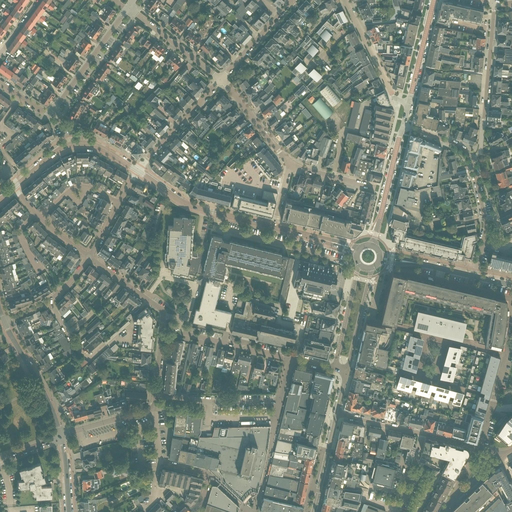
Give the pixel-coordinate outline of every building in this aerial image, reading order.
[(19,2),(18,1),(16,0),(11,0),(12,1),(14,3),(12,6),(13,8),(15,9),(20,12),(24,6),(19,2)] [(220,11),(226,4),(224,2),(225,1),(223,0),(221,0),(215,6),(220,11)] [(238,14),(251,0),(238,0),(238,1),(241,4),(235,11),(238,14)] [(252,14),(258,7),(259,6),(258,6),(251,0),(238,14),(241,17),(248,10),(252,14)] [(308,8),(311,6),(310,5),(306,0),(300,6),(300,5),(298,7),(298,8),(303,13),(301,14),(306,19),(310,14),(305,10),(308,7),(308,8)] [(320,11),(335,3),(333,0),(329,0),(324,3),(325,4),(317,8),(315,10),(317,13),(320,12),(320,11)] [(369,3),(372,3),(371,0),(364,0),(362,1),(363,4),(358,7),(359,9),(359,10),(360,12),(361,13),(370,9),(369,9),(370,8),(369,3)] [(422,9),(423,3),(409,0),(407,0),(407,2),(413,4),(413,6),(422,9)] [(46,8),(48,5),(43,1),(38,7),(43,10),(45,7),(46,8)] [(154,9),(156,6),(150,2),(146,7),(154,13),(155,11),(154,9)] [(176,12),(181,6),(176,2),(172,8),(176,12)] [(482,17),(483,14),(484,11),(471,8),(457,4),(457,5),(453,4),(453,3),(448,2),(448,3),(446,3),(446,2),(442,2),(442,3),(441,3),(441,5),(441,8),(440,8),(438,15),(436,22),(437,22),(436,26),(444,28),(444,27),(444,26),(447,27),(448,24),(450,25),(452,18),(480,25),(481,21),(482,21),(483,17),(482,17)] [(329,11),(332,10),(337,7),(335,3),(320,11),(320,12),(317,13),(318,16),(322,14),(321,13),(328,10),(329,11)] [(225,15),(231,7),(229,5),(228,6),(226,4),(220,11),(225,15)] [(116,11),(108,5),(106,8),(105,7),(104,8),(102,9),(102,10),(103,11),(111,17),(116,11)] [(418,24),(421,9),(412,7),(412,8),(401,5),(400,10),(407,12),(407,15),(405,14),(405,17),(400,16),(399,19),(404,21),(418,24)] [(41,14),(44,11),(43,10),(38,7),(34,13),(39,17),(41,14)] [(15,18),(20,12),(15,9),(13,8),(11,11),(12,11),(10,14),(15,18)] [(370,9),(361,13),(364,20),(367,18),(367,19),(373,17),(372,16),(373,15),(372,14),(374,13),(374,9),(370,9)] [(270,17),(268,15),(263,10),(261,13),(262,14),(259,16),(257,18),(260,20),(261,18),(265,22),(270,17)] [(111,17),(103,11),(99,17),(107,23),(111,17)] [(304,19),(301,15),(301,14),(298,11),(295,14),(294,13),(289,18),(293,21),(295,23),(298,26),(304,19)] [(338,20),(333,27),(336,30),(337,30),(342,24),(342,23),(347,20),(342,11),(335,14),(338,20)] [(37,20),(39,17),(34,13),(29,19),(34,23),(36,20),(37,20)] [(161,16),(160,18),(167,24),(171,18),(164,13),(161,16)] [(244,20),(236,13),(234,15),(242,23),(244,20)] [(15,18),(10,14),(5,21),(6,21),(11,25),(15,18)] [(69,24),(74,17),(71,14),(68,18),(65,22),(69,24)] [(65,22),(68,18),(64,16),(60,22),(63,25),(65,22)] [(175,21),(177,19),(174,17),(168,25),(174,29),(179,23),(175,21)] [(11,25),(6,21),(2,18),(0,21),(0,26),(1,27),(6,31),(11,25)] [(259,29),(264,23),(260,20),(257,18),(254,20),(255,21),(251,26),(253,28),(255,25),(259,29)] [(32,26),(34,23),(29,19),(25,25),(30,29),(32,26)] [(219,31),(227,21),(224,19),(216,28),(219,31)] [(294,24),(292,22),(288,19),(285,23),(295,33),(297,34),(299,32),(293,26),(294,24)] [(416,32),(417,25),(404,22),(402,21),(402,24),(401,28),(404,29),(407,30),(416,32)] [(63,32),(69,24),(65,22),(63,25),(60,30),(63,32)] [(103,28),(99,25),(95,22),(94,25),(95,26),(93,29),(99,34),(103,28)] [(181,25),(179,23),(174,29),(179,33),(185,26),(182,24),(181,25)] [(248,29),(241,23),(238,27),(242,30),(240,32),(239,33),(240,33),(248,41),(252,36),(246,31),(248,29)] [(295,33),(285,23),(281,27),(287,33),(288,31),(295,37),(297,34),(295,33)] [(327,31),(329,29),(324,24),(315,33),(316,33),(317,32),(320,36),(323,38),(318,42),(322,46),(329,39),(328,38),(331,35),(327,31)] [(30,30),(30,29),(25,25),(20,31),(25,35),(26,35),(26,36),(28,33),(30,30)] [(131,28),(127,33),(133,38),(137,32),(134,30),(136,27),(133,25),(131,28)] [(444,30),(444,28),(436,26),(436,25),(434,32),(443,34),(443,33),(451,35),(452,32),(444,30)] [(377,28),(374,27),(367,31),(370,36),(377,33),(379,32),(377,28)] [(95,39),(99,34),(93,29),(91,28),(87,33),(95,39)] [(286,34),(280,29),(276,33),(287,42),(289,45),(293,41),(289,38),(288,39),(284,36),(286,34)] [(414,38),(416,32),(407,30),(404,29),(402,35),(403,36),(414,38)] [(80,32),(77,30),(75,32),(82,38),(84,35),(80,32)] [(195,36),(192,33),(193,32),(191,30),(188,34),(185,38),(190,42),(195,36)] [(248,41),(240,33),(239,33),(240,32),(237,30),(235,32),(236,32),(233,35),(244,45),(248,41)] [(23,38),(25,35),(20,31),(16,38),(21,42),(23,38)] [(359,42),(357,38),(354,31),(346,35),(352,46),(359,42)] [(442,36),(443,34),(434,32),(433,37),(450,41),(450,38),(442,36)] [(129,44),(133,38),(127,33),(123,39),(121,42),(124,44),(125,41),(129,44)] [(221,40),(213,33),(210,37),(213,40),(218,44),(221,40)] [(287,42),(276,33),(272,37),(278,42),(280,40),(285,45),(287,42)] [(380,38),(377,33),(370,36),(372,40),(373,42),(376,40),(380,38)] [(485,44),(485,38),(478,38),(478,35),(473,34),(472,39),(473,39),(470,39),(469,42),(485,44)] [(236,42),(228,35),(226,38),(227,39),(234,45),(236,42)] [(510,49),(511,49),(511,35),(506,35),(506,39),(498,39),(498,40),(497,40),(497,41),(498,42),(497,45),(502,45),(501,47),(510,47),(510,49)] [(138,42),(147,49),(151,43),(149,41),(145,38),(142,36),(138,42)] [(198,38),(195,36),(190,42),(195,46),(201,38),(199,36),(198,38)] [(413,45),(414,38),(403,36),(401,42),(413,45)] [(208,46),(213,40),(210,37),(205,43),(208,46)] [(19,45),(21,42),(16,38),(11,44),(19,49),(21,46),(19,45)] [(91,45),(87,42),(82,38),(78,43),(81,46),(87,50),(91,45)] [(281,46),(277,43),(275,41),(271,38),(268,42),(278,52),(281,55),(284,52),(280,49),(279,48),(281,46)] [(311,39),(311,38),(302,48),(303,47),(307,50),(307,51),(309,53),(305,57),(304,57),(309,61),(316,54),(315,53),(318,50),(314,46),(316,44),(318,45),(311,39)] [(239,49),(235,46),(234,45),(227,39),(224,42),(231,48),(228,50),(235,56),(238,52),(237,51),(239,49)] [(155,53),(160,46),(155,42),(149,50),(151,52),(152,50),(155,53)] [(278,52),(268,42),(264,46),(270,51),(271,50),(276,54),(278,52)] [(32,50),(26,45),(22,43),(21,45),(31,52),(32,50)] [(211,48),(208,46),(205,43),(201,47),(207,53),(211,48)] [(430,49),(430,50),(439,52),(441,52),(445,53),(446,50),(442,49),(442,46),(440,45),(436,44),(431,43),(430,49)] [(16,53),(19,49),(11,44),(7,50),(11,53),(12,54),(15,55),(16,56),(17,54),(16,53)] [(124,51),(120,48),(122,46),(120,44),(118,47),(117,46),(113,52),(119,57),(124,51)] [(410,55),(412,48),(404,46),(396,46),(393,45),(393,53),(402,53),(410,55)] [(83,56),(87,50),(81,46),(79,49),(77,47),(75,50),(83,56)] [(160,46),(155,53),(154,54),(159,58),(165,50),(160,46)] [(269,53),(267,51),(263,47),(259,51),(270,61),(273,64),(276,61),(273,58),(268,54),(269,53)] [(366,56),(363,49),(356,52),(354,49),(351,52),(354,59),(357,57),(359,60),(366,56)] [(145,60),(150,53),(146,50),(140,56),(145,60)] [(429,54),(428,60),(437,62),(438,59),(438,58),(442,59),(442,57),(442,56),(440,55),(441,52),(439,52),(430,50),(429,54)] [(231,60),(227,57),(221,51),(217,55),(227,64),(231,60)] [(270,61),(259,51),(256,55),(262,61),(263,59),(268,63),(270,61)] [(115,62),(119,57),(113,52),(109,58),(107,61),(110,62),(112,60),(115,62)] [(442,56),(442,57),(442,59),(438,58),(438,59),(441,60),(441,62),(458,66),(463,67),(464,56),(461,55),(453,55),(445,53),(441,52),(440,55),(442,56)] [(480,57),(480,53),(469,52),(469,54),(476,56),(476,57),(472,57),(472,64),(483,64),(483,58),(484,58),(480,57)] [(408,65),(410,55),(402,53),(393,53),(388,53),(385,53),(382,53),(382,57),(381,56),(380,56),(383,61),(396,63),(397,62),(408,65)] [(511,58),(504,58),(505,54),(497,53),(497,54),(496,55),(496,56),(496,57),(496,60),(500,60),(500,62),(511,62),(511,58)] [(15,60),(21,64),(24,59),(19,55),(15,60)] [(79,61),(75,58),(71,55),(69,58),(71,59),(69,62),(75,67),(79,61)] [(171,65),(176,59),(171,55),(165,63),(167,65),(168,63),(171,65)] [(227,64),(217,55),(215,57),(213,59),(217,63),(218,63),(223,68),(227,64)] [(261,61),(262,61),(256,55),(252,60),(258,65),(259,63),(264,68),(266,65),(261,61)] [(333,58),(339,64),(341,61),(335,55),(333,58)] [(302,72),(306,67),(300,62),(302,61),(297,56),(293,60),(293,61),(294,60),(298,64),(295,68),(292,72),(291,71),(296,76),(300,80),(307,72),(306,72),(304,74),(302,72)] [(362,65),(369,62),(366,56),(359,60),(360,61),(355,65),(356,66),(358,69),(362,65)] [(181,63),(176,59),(171,65),(169,69),(172,71),(173,69),(175,71),(181,63)] [(428,60),(426,66),(431,67),(439,69),(441,62),(441,60),(438,59),(437,62),(428,60)] [(155,68),(160,62),(157,60),(152,66),(153,66),(148,72),(151,75),(156,69),(155,68)] [(7,69),(9,67),(5,64),(6,63),(4,61),(2,65),(1,64),(0,66),(0,71),(4,74),(7,69)] [(75,67),(69,62),(67,61),(65,64),(63,67),(71,72),(75,67)] [(405,76),(408,65),(397,62),(396,63),(383,61),(388,72),(405,76)] [(110,70),(108,68),(107,67),(108,64),(106,62),(104,65),(100,71),(106,75),(110,70)] [(361,75),(365,73),(373,69),(370,63),(363,67),(358,71),(349,79),(352,83),(361,76),(361,75)] [(334,76),(342,68),(339,64),(331,73),(334,76)] [(509,69),(509,67),(510,67),(510,64),(503,64),(503,66),(495,65),(494,71),(511,72),(511,69),(509,70),(509,69)] [(35,74),(40,67),(36,65),(31,71),(35,74)] [(185,67),(179,74),(187,81),(190,78),(185,74),(188,71),(185,67)] [(131,73),(139,77),(142,73),(134,68),(131,73)] [(10,79),(14,73),(7,69),(4,74),(10,79)] [(319,78),(321,76),(313,69),(312,70),(311,69),(307,73),(313,79),(307,87),(306,86),(311,92),(323,80),(322,81),(319,78)] [(367,81),(372,78),(377,76),(373,69),(365,73),(367,75),(361,78),(363,81),(356,85),(354,87),(358,91),(368,83),(367,81)] [(272,80),(277,75),(274,72),(275,72),(273,70),(268,75),(270,77),(270,78),(272,80)] [(442,74),(430,71),(426,70),(424,76),(440,80),(442,74)] [(102,81),(106,75),(100,71),(95,76),(96,77),(94,79),(96,81),(98,78),(102,81)] [(67,78),(63,75),(59,72),(57,75),(59,76),(57,79),(63,83),(67,78)] [(402,88),(405,76),(388,72),(395,86),(402,88)] [(16,83),(19,78),(17,76),(14,73),(10,79),(16,83)] [(27,78),(25,77),(22,75),(20,78),(19,78),(16,83),(22,87),(26,82),(25,82),(27,78)] [(160,79),(167,84),(170,80),(164,75),(160,79)] [(461,82),(456,81),(440,80),(424,76),(423,83),(434,86),(435,83),(439,84),(438,87),(459,90),(460,90),(461,82)] [(35,77),(29,84),(29,85),(33,87),(39,79),(35,77)] [(59,89),(63,83),(57,79),(54,82),(53,81),(51,83),(55,86),(59,89)] [(368,90),(381,84),(378,79),(371,82),(372,84),(367,87),(368,90)] [(39,81),(38,82),(43,85),(42,85),(46,88),(48,86),(40,80),(39,81)] [(198,84),(193,80),(190,84),(200,93),(204,89),(203,88),(206,85),(201,81),(198,84)] [(249,85),(248,83),(245,80),(239,84),(243,90),(249,85)] [(98,85),(95,83),(92,81),(90,84),(90,83),(86,89),(92,94),(95,96),(99,90),(96,88),(98,85)] [(137,81),(134,87),(139,90),(142,84),(137,81)] [(258,90),(256,87),(259,84),(257,81),(248,89),(249,90),(246,92),(250,98),(256,93),(256,92),(258,90)] [(270,81),(269,83),(270,83),(264,90),(268,93),(275,85),(270,81)] [(340,85),(336,81),(331,84),(335,89),(337,88),(340,85)] [(190,84),(188,86),(192,90),(191,92),(196,97),(200,93),(190,84)] [(327,84),(319,92),(332,107),(340,100),(327,84)] [(384,90),(383,88),(381,84),(368,90),(365,93),(365,94),(370,92),(370,93),(372,91),(374,95),(375,95),(384,90)] [(303,85),(294,94),(297,97),(303,91),(305,92),(305,91),(307,89),(303,85)] [(346,94),(353,87),(352,86),(344,92),(346,94)] [(459,90),(438,87),(434,87),(433,89),(422,86),(420,93),(432,96),(432,102),(434,102),(435,102),(440,103),(457,105),(459,90)] [(158,87),(153,93),(156,95),(162,90),(158,87)] [(55,94),(51,91),(47,89),(45,91),(43,94),(45,95),(51,100),(55,94)] [(88,99),(92,94),(86,89),(82,95),(80,98),(83,100),(85,97),(88,99)] [(179,95),(189,105),(194,100),(188,95),(186,97),(184,95),(185,94),(178,89),(176,92),(179,95)] [(384,90),(375,95),(376,97),(375,98),(378,102),(379,102),(380,104),(387,105),(390,104),(383,90),(384,90)] [(463,90),(463,94),(466,94),(466,95),(465,103),(476,104),(477,96),(473,96),(473,94),(473,92),(473,91),(472,91),(463,90)] [(264,91),(256,98),(252,101),(256,107),(263,102),(261,99),(267,95),(264,91)] [(152,93),(146,100),(151,105),(155,109),(159,105),(157,103),(155,102),(156,101),(158,98),(157,97),(152,93)] [(432,96),(420,93),(419,100),(428,101),(432,102),(432,96)] [(278,94),(272,101),(276,104),(282,98),(278,94)] [(47,106),(51,100),(45,95),(42,98),(41,97),(39,100),(47,106)] [(113,95),(106,103),(109,106),(116,97),(113,95)] [(189,105),(179,95),(178,97),(182,101),(180,104),(185,109),(189,105)] [(217,106),(219,103),(224,107),(222,109),(225,112),(228,109),(225,106),(229,101),(223,95),(217,101),(215,104),(212,102),(208,106),(212,111),(217,106)] [(268,99),(263,103),(265,106),(271,101),(274,97),(272,95),(268,99)] [(7,107),(11,102),(7,99),(5,97),(0,104),(4,106),(2,108),(5,111),(7,107)] [(311,105),(325,120),(333,112),(320,97),(311,105)] [(84,106),(82,105),(80,104),(82,101),(79,100),(77,103),(77,102),(74,108),(80,112),(82,113),(84,110),(82,109),(84,106)] [(417,117),(415,124),(425,126),(425,127),(428,128),(430,128),(430,129),(437,130),(438,126),(439,119),(434,118),(433,118),(434,117),(433,117),(430,117),(431,114),(428,114),(428,113),(430,113),(430,111),(428,110),(430,104),(419,102),(417,108),(416,112),(416,114),(417,114),(417,117)] [(183,112),(179,108),(177,106),(175,109),(171,104),(169,107),(179,116),(183,112)] [(278,111),(275,107),(273,104),(265,109),(262,112),(263,113),(262,114),(265,118),(266,117),(269,115),(271,113),(273,115),(275,113),(276,112),(278,111)] [(391,109),(386,108),(385,108),(385,107),(381,106),(381,107),(375,105),(375,106),(376,106),(375,111),(390,115),(390,114),(392,115),(393,114),(394,113),(394,112),(394,111),(393,110),(392,110),(391,109)] [(16,119),(22,111),(21,110),(21,109),(18,107),(12,114),(15,116),(14,117),(16,119)] [(179,116),(169,107),(167,109),(164,112),(171,118),(172,117),(175,120),(179,116)] [(445,112),(455,113),(456,113),(456,117),(459,117),(460,107),(457,108),(457,107),(450,107),(440,107),(439,119),(439,123),(440,123),(437,131),(446,135),(449,126),(447,125),(450,119),(445,117),(445,112)] [(465,115),(466,108),(465,108),(460,107),(459,117),(456,117),(455,120),(465,121),(465,115)] [(502,109),(500,108),(489,107),(488,119),(500,121),(501,111),(502,111),(502,109)] [(77,118),(80,112),(74,108),(70,115),(69,118),(72,119),(73,116),(77,118)] [(279,118),(281,117),(279,114),(280,114),(283,112),(279,108),(278,110),(278,111),(276,112),(275,113),(273,115),(272,116),(274,118),(269,122),(269,123),(272,127),(276,124),(278,123),(281,120),(279,118)] [(473,116),(474,109),(466,108),(465,115),(473,116)] [(234,119),(235,118),(239,114),(239,113),(238,112),(237,112),(235,109),(231,113),(230,112),(222,118),(221,117),(212,126),(215,129),(219,126),(228,119),(231,123),(234,120),(234,119)] [(27,114),(27,113),(24,111),(23,112),(22,111),(16,119),(16,120),(20,123),(20,122),(21,123),(22,121),(23,120),(27,114)] [(165,117),(159,112),(158,111),(155,113),(161,118),(163,119),(165,117)] [(207,121),(210,118),(213,120),(217,116),(211,111),(206,117),(206,115),(205,114),(204,114),(203,115),(200,112),(196,116),(207,126),(210,124),(207,121)] [(388,121),(389,118),(390,119),(391,116),(390,115),(375,111),(374,113),(376,113),(374,119),(375,120),(374,125),(388,129),(389,124),(388,123),(388,121)] [(32,117),(31,116),(31,115),(28,113),(27,113),(27,114),(23,120),(27,123),(32,117)] [(31,128),(37,120),(35,119),(36,119),(36,118),(32,116),(32,117),(27,123),(30,126),(29,127),(31,128)] [(207,126),(196,116),(192,120),(198,126),(201,128),(202,127),(204,129),(207,126)] [(243,118),(239,121),(232,127),(234,129),(239,126),(240,128),(247,122),(243,118)] [(161,124),(160,122),(157,119),(155,121),(165,131),(169,127),(163,122),(161,124)] [(165,131),(155,121),(153,120),(151,122),(158,128),(156,130),(161,135),(165,131)] [(112,133),(117,125),(118,122),(117,121),(114,124),(113,125),(110,131),(112,133)] [(279,134),(291,125),(293,123),(290,121),(283,127),(281,125),(275,130),(279,134)] [(51,130),(48,123),(45,124),(44,123),(42,124),(41,122),(37,128),(40,130),(44,128),(46,132),(46,133),(51,130)] [(98,134),(102,127),(99,125),(100,124),(97,122),(92,131),(98,134)] [(155,130),(151,126),(151,127),(148,124),(145,126),(153,133),(155,130)] [(473,128),(474,125),(472,124),(471,127),(470,127),(467,133),(466,133),(462,141),(468,143),(474,128),(473,128)] [(293,128),(291,125),(279,134),(282,139),(286,136),(289,134),(287,132),(293,128)] [(387,137),(388,131),(389,129),(388,129),(374,125),(374,126),(375,126),(373,133),(374,133),(373,139),(386,142),(388,137),(387,137)] [(458,125),(455,133),(453,137),(460,140),(463,132),(459,130),(461,127),(458,125)] [(475,137),(478,130),(475,129),(476,126),(474,125),(473,128),(474,128),(468,143),(474,145),(477,137),(475,137)] [(153,133),(145,126),(143,129),(150,136),(153,133)] [(104,137),(109,129),(106,127),(105,129),(102,127),(98,134),(104,137)] [(198,141),(190,134),(192,132),(186,127),(182,131),(195,143),(198,141)] [(250,127),(245,131),(244,131),(237,139),(240,141),(244,137),(247,139),(248,138),(254,133),(254,132),(254,131),(253,130),(252,130),(250,127)] [(319,143),(326,133),(323,128),(316,138),(318,140),(317,142),(319,143)] [(55,138),(51,130),(46,133),(46,132),(45,133),(44,134),(42,132),(38,136),(39,138),(45,144),(45,145),(48,142),(48,141),(49,140),(51,139),(51,140),(55,139),(55,138)] [(114,143),(119,133),(120,133),(116,131),(113,134),(112,133),(109,140),(114,143)] [(155,142),(151,138),(149,136),(148,138),(140,131),(138,133),(151,146),(155,142)] [(195,143),(182,131),(178,135),(187,144),(189,142),(194,147),(197,145),(195,143)] [(151,146),(138,133),(136,132),(135,134),(142,140),(140,143),(144,147),(148,150),(151,146)] [(238,134),(236,132),(228,140),(231,142),(238,134)] [(503,139),(502,137),(503,136),(503,135),(504,135),(503,134),(503,133),(502,133),(501,133),(500,134),(499,132),(497,132),(496,134),(495,133),(493,133),(492,133),(491,136),(489,136),(489,140),(490,143),(491,143),(492,142),(493,144),(492,145),(494,143),(495,144),(498,142),(503,139)] [(128,136),(126,135),(125,137),(119,133),(114,143),(120,146),(121,143),(124,145),(125,143),(126,140),(128,136)] [(325,158),(331,139),(326,133),(319,143),(316,146),(314,148),(317,149),(320,150),(319,155),(325,158)] [(358,143),(361,137),(361,136),(359,136),(352,134),(347,133),(345,140),(358,143)] [(257,137),(256,137),(255,138),(253,135),(250,139),(245,144),(247,145),(249,144),(255,151),(257,150),(261,147),(259,145),(261,143),(257,137)] [(293,142),(295,141),(293,138),(295,138),(293,135),(290,138),(284,142),(288,147),(294,142),(293,142)] [(20,141),(16,136),(11,140),(13,142),(15,144),(16,145),(20,141)] [(422,140),(422,139),(419,138),(410,136),(409,141),(421,144),(422,140)] [(182,143),(180,140),(176,137),(172,142),(183,152),(184,151),(185,150),(180,145),(182,143)] [(45,144),(39,138),(35,141),(40,147),(39,147),(41,149),(44,146),(44,145),(45,144)] [(40,147),(35,141),(34,140),(30,144),(35,150),(36,151),(39,149),(39,148),(39,147),(40,147)] [(145,150),(140,146),(134,141),(133,140),(129,145),(125,149),(128,153),(129,151),(133,148),(141,154),(145,150)] [(183,152),(172,142),(168,146),(174,152),(176,150),(181,154),(183,152)] [(301,151),(299,148),(304,145),(302,142),(297,146),(296,144),(289,149),(293,154),(294,153),(296,156),(300,153),(299,152),(301,151)] [(35,150),(30,144),(29,143),(24,146),(26,148),(25,148),(26,149),(27,149),(32,155),(34,153),(35,152),(34,151),(35,150)] [(371,144),(370,149),(372,149),(370,156),(373,156),(374,155),(375,156),(375,155),(379,156),(384,157),(385,153),(386,148),(377,145),(371,144)] [(311,162),(314,148),(316,146),(312,146),(312,145),(310,154),(307,153),(303,159),(306,160),(306,161),(306,162),(309,162),(309,161),(311,162)] [(417,159),(420,148),(408,146),(405,156),(417,159)] [(263,147),(256,153),(260,157),(261,156),(260,156),(266,151),(266,150),(263,147)] [(304,147),(301,152),(298,156),(302,159),(308,150),(304,147)] [(361,153),(363,149),(357,147),(353,158),(355,159),(359,160),(361,153)] [(133,148),(129,151),(136,158),(138,158),(141,154),(133,148)] [(172,154),(170,152),(166,148),(162,153),(168,158),(175,164),(178,160),(174,158),(175,156),(172,154)] [(32,155),(27,149),(26,149),(22,153),(27,159),(28,160),(31,157),(31,156),(32,155)] [(266,151),(260,156),(261,156),(264,160),(270,154),(267,150),(266,151)] [(504,151),(497,153),(498,156),(492,158),(493,163),(493,164),(495,170),(498,169),(498,168),(500,167),(504,166),(509,165),(504,151)] [(328,152),(325,165),(331,167),(333,160),(331,159),(332,153),(328,152)] [(27,159),(22,153),(18,156),(23,162),(24,163),(27,161),(27,160),(26,160),(27,159)] [(88,162),(90,154),(88,154),(88,153),(82,153),(82,161),(82,164),(88,164),(88,162)] [(166,161),(168,158),(162,153),(158,157),(164,163),(170,167),(172,164),(166,161)] [(342,161),(340,170),(345,171),(347,170),(347,167),(348,167),(349,164),(349,163),(350,159),(348,158),(349,154),(348,154),(344,153),(342,161)] [(374,160),(369,158),(366,158),(367,155),(361,153),(359,160),(368,162),(382,165),(384,159),(383,159),(375,157),(374,160)] [(94,167),(98,159),(99,157),(93,154),(93,155),(90,154),(88,162),(88,164),(88,165),(93,168),(94,167)] [(270,154),(264,160),(267,163),(273,158),(270,154)] [(75,161),(73,156),(72,155),(67,157),(70,165),(71,168),(76,166),(76,164),(75,162),(76,162),(75,161)] [(456,169),(455,161),(455,160),(454,155),(446,157),(447,162),(448,166),(447,166),(449,171),(441,172),(441,175),(445,175),(453,174),(453,173),(456,173),(455,169),(456,169)] [(23,162),(18,156),(13,160),(19,167),(22,165),(22,164),(22,163),(23,162)] [(416,164),(417,159),(405,156),(404,161),(416,164)] [(70,165),(67,157),(61,159),(62,160),(61,160),(65,169),(68,168),(67,166),(70,165)] [(205,162),(207,164),(210,166),(213,162),(209,158),(205,162)] [(273,158),(267,163),(270,167),(276,161),(273,158)] [(99,169),(103,162),(98,159),(94,167),(99,169)] [(180,175),(174,171),(171,169),(169,169),(168,168),(167,169),(160,162),(156,159),(152,163),(153,165),(151,168),(156,172),(156,173),(173,185),(180,175)] [(65,169),(61,160),(60,161),(59,161),(55,164),(59,171),(61,173),(66,170),(65,169)] [(366,168),(368,162),(359,160),(357,166),(356,170),(358,170),(371,173),(370,175),(371,175),(370,177),(381,179),(382,173),(380,173),(381,172),(366,168)] [(276,161),(270,167),(273,171),(279,166),(280,165),(276,161)] [(415,165),(416,164),(404,161),(403,166),(417,170),(418,165),(415,165)] [(108,166),(108,165),(108,164),(103,162),(99,169),(104,172),(108,166)] [(381,172),(382,165),(368,162),(366,168),(381,172)] [(201,172),(203,173),(203,174),(206,171),(206,170),(198,163),(195,167),(201,172)] [(59,171),(55,164),(50,167),(55,174),(59,171)] [(111,172),(113,168),(114,167),(110,165),(109,166),(108,165),(108,166),(104,172),(104,174),(109,176),(111,172)] [(273,171),(272,171),(272,172),(275,175),(282,170),(279,166),(273,171)] [(504,171),(501,172),(496,173),(497,176),(496,176),(498,180),(511,176),(510,170),(511,168),(511,166),(504,168),(504,171)] [(56,177),(55,174),(50,167),(45,171),(50,177),(52,180),(56,177)] [(116,183),(118,180),(122,172),(117,169),(114,174),(111,172),(109,176),(108,178),(116,183)] [(417,173),(402,169),(401,175),(412,177),(413,176),(415,177),(417,173)] [(191,180),(187,177),(184,175),(187,171),(184,170),(180,175),(173,185),(182,190),(184,186),(188,189),(191,184),(189,183),(191,180)] [(370,175),(371,173),(358,170),(358,171),(357,176),(360,177),(360,178),(369,180),(370,177),(371,175),(370,175)] [(52,180),(50,177),(45,171),(42,173),(43,174),(41,175),(46,182),(48,184),(49,183),(52,181),(52,180)] [(215,177),(206,171),(203,174),(212,180),(215,177)] [(123,183),(127,177),(128,175),(122,172),(118,180),(123,183)] [(454,176),(453,174),(445,175),(446,178),(451,177),(452,181),(456,180),(457,183),(460,182),(468,180),(467,173),(454,176)] [(307,187),(310,180),(307,179),(306,179),(306,178),(300,175),(298,180),(297,179),(296,183),(295,182),(292,189),(297,191),(298,187),(302,188),(302,190),(304,192),(306,187),(307,187)] [(411,183),(412,177),(401,175),(399,180),(411,183)] [(511,175),(511,176),(498,180),(499,184),(500,184),(501,187),(509,184),(510,188),(511,187),(511,175)] [(48,186),(45,183),(40,177),(36,180),(41,187),(43,189),(48,186)] [(320,188),(320,186),(322,181),(313,179),(313,181),(310,180),(307,187),(306,187),(304,192),(308,195),(309,192),(313,193),(314,187),(320,188)] [(41,187),(36,180),(31,184),(38,192),(43,189),(41,187)] [(410,188),(411,183),(399,180),(398,186),(410,188)] [(145,188),(137,183),(134,189),(137,191),(137,192),(146,197),(147,194),(143,191),(145,188)] [(465,183),(460,184),(460,183),(450,184),(450,188),(457,187),(458,191),(467,189),(465,183)] [(38,192),(31,184),(27,188),(32,194),(34,196),(38,192)] [(329,200),(330,195),(332,187),(326,185),(325,190),(323,190),(320,202),(316,201),(314,208),(321,209),(324,205),(325,204),(324,203),(325,199),(329,200)] [(442,201),(440,185),(437,186),(433,187),(434,192),(437,191),(439,197),(435,198),(435,197),(431,198),(432,203),(442,201)] [(194,186),(189,193),(194,197),(198,188),(194,186)] [(413,202),(414,197),(412,197),(414,189),(410,188),(398,186),(394,202),(410,206),(411,201),(413,202)] [(32,194),(27,188),(27,187),(22,191),(27,197),(26,198),(28,201),(34,196),(32,194)] [(198,188),(194,197),(201,198),(203,190),(198,188)] [(336,201),(342,192),(343,191),(338,188),(335,192),(334,191),(331,195),(333,196),(332,198),(336,201)] [(468,196),(467,189),(458,191),(459,195),(452,196),(453,199),(468,196)] [(234,196),(231,206),(272,216),(274,207),(274,206),(275,201),(276,197),(277,197),(277,194),(263,190),(261,198),(268,200),(266,204),(234,196)] [(507,192),(503,194),(499,196),(501,201),(500,201),(501,204),(511,198),(511,190),(507,193),(507,192)] [(341,214),(352,198),(355,194),(345,191),(343,193),(348,197),(341,206),(335,201),(331,207),(328,211),(335,213),(341,214)] [(373,200),(375,194),(361,191),(361,193),(366,195),(365,198),(373,200)] [(341,206),(348,197),(343,193),(342,192),(336,201),(335,201),(341,206)] [(131,195),(128,200),(133,203),(132,206),(134,207),(135,204),(137,201),(143,204),(144,203),(146,205),(152,209),(154,206),(140,196),(138,199),(136,197),(131,195)] [(373,200),(365,198),(359,196),(357,199),(362,200),(362,203),(372,206),(373,200)] [(15,198),(10,202),(16,208),(17,210),(22,206),(20,205),(15,198)] [(469,198),(464,199),(454,201),(455,204),(457,204),(459,213),(463,212),(468,211),(468,209),(471,208),(469,198)] [(511,198),(501,204),(502,206),(503,205),(505,210),(511,206),(511,198)] [(103,199),(101,204),(100,205),(107,209),(111,203),(103,199)] [(46,202),(44,200),(40,204),(41,205),(44,208),(46,207),(49,205),(48,204),(46,202)] [(359,224),(346,220),(332,217),(333,213),(312,208),(313,207),(296,203),(286,201),(281,220),(354,238),(363,229),(365,223),(360,222),(359,224)] [(16,208),(10,202),(6,206),(11,212),(14,210),(16,212),(17,213),(19,212),(17,210),(16,208)] [(370,212),(372,206),(362,203),(356,202),(356,205),(362,206),(361,209),(370,212)] [(107,210),(107,209),(100,205),(98,203),(95,209),(96,210),(97,210),(98,211),(99,211),(105,214),(106,215),(108,211),(107,210)] [(133,208),(131,207),(126,204),(123,209),(136,217),(138,214),(132,210),(133,208)] [(11,212),(6,206),(2,210),(3,211),(9,218),(13,214),(11,212)] [(408,214),(408,215),(398,207),(393,206),(391,214),(392,214),(391,217),(392,218),(391,221),(391,220),(391,221),(390,222),(389,224),(388,224),(389,225),(389,224),(392,225),(392,227),(404,230),(404,229),(405,230),(405,229),(406,229),(406,228),(405,228),(406,225),(405,225),(407,220),(408,219),(409,219),(412,217),(408,214)] [(54,220),(62,211),(58,207),(50,216),(54,220)] [(86,210),(84,209),(82,207),(81,207),(81,208),(78,210),(76,212),(74,214),(77,216),(79,213),(83,215),(86,210)] [(136,217),(123,209),(120,215),(127,218),(129,216),(135,220),(136,217)] [(369,218),(370,212),(361,209),(360,212),(361,212),(361,216),(369,218)] [(106,215),(105,214),(99,211),(98,211),(97,210),(96,210),(93,215),(99,218),(103,220),(106,215)] [(471,210),(468,211),(463,212),(459,213),(454,214),(455,216),(458,215),(459,215),(460,221),(473,218),(471,210)] [(9,219),(9,218),(3,211),(0,213),(0,216),(3,219),(4,221),(5,223),(9,219)] [(58,224),(66,216),(66,215),(62,211),(54,220),(58,224)] [(511,213),(500,219),(504,228),(505,227),(507,231),(511,228),(511,213)] [(98,221),(99,218),(93,215),(92,214),(89,220),(90,221),(90,222),(89,223),(91,224),(99,229),(102,223),(98,221)] [(369,218),(361,216),(359,215),(359,218),(360,218),(359,222),(360,222),(365,223),(368,224),(369,218)] [(68,222),(70,220),(68,218),(66,216),(58,224),(62,228),(68,222)] [(127,220),(124,218),(120,216),(117,221),(131,229),(131,228),(130,227),(131,225),(125,222),(127,220)] [(153,220),(148,216),(147,219),(145,222),(148,224),(151,226),(153,220)] [(165,261),(165,267),(167,267),(167,268),(172,269),(171,273),(180,275),(180,273),(188,275),(188,274),(196,276),(196,273),(199,262),(206,263),(208,254),(205,254),(205,251),(201,251),(201,253),(190,250),(192,219),(174,218),(173,226),(168,226),(168,230),(169,230),(168,252),(167,252),(166,261),(165,261)] [(74,228),(72,226),(74,224),(75,223),(70,219),(70,220),(68,222),(62,228),(66,231),(65,231),(70,235),(72,233),(73,234),(76,229),(78,227),(79,225),(77,224),(74,228)] [(33,232),(39,226),(35,222),(34,223),(32,221),(27,227),(28,229),(29,227),(33,231),(33,232)] [(86,228),(88,225),(87,224),(82,221),(79,225),(78,227),(81,229),(82,229),(83,227),(86,228)] [(131,229),(117,221),(113,227),(120,231),(122,228),(128,231),(127,232),(131,234),(133,230),(132,229),(131,229)] [(474,224),(469,225),(466,226),(467,232),(468,234),(472,233),(471,231),(476,231),(474,224)] [(37,235),(43,230),(39,226),(33,232),(33,231),(31,233),(33,235),(35,233),(37,235)] [(130,236),(120,231),(113,227),(111,232),(118,236),(119,234),(124,237),(125,236),(129,239),(130,236)] [(432,255),(435,243),(405,236),(404,241),(401,240),(404,230),(392,227),(390,233),(393,234),(391,240),(397,242),(396,245),(403,246),(402,248),(432,255)] [(451,239),(426,233),(420,231),(408,228),(408,231),(406,230),(406,233),(407,233),(408,232),(451,242),(451,243),(459,245),(460,243),(454,241),(454,240),(457,241),(463,239),(464,236),(451,239)] [(89,238),(90,237),(89,236),(90,235),(86,232),(84,231),(81,236),(80,235),(80,234),(78,233),(79,231),(76,229),(73,234),(76,236),(79,238),(78,240),(82,242),(82,241),(85,242),(86,240),(88,238),(89,238)] [(47,234),(43,230),(37,235),(42,240),(47,234)] [(458,248),(435,243),(432,255),(455,260),(456,258),(463,260),(464,257),(471,258),(475,244),(474,244),(474,240),(477,240),(476,233),(464,236),(463,239),(462,241),(460,253),(457,252),(458,248)] [(113,244),(115,240),(116,239),(109,235),(105,242),(110,244),(115,248),(117,246),(115,244),(114,245),(113,244)] [(46,248),(51,240),(52,239),(47,236),(43,242),(42,243),(45,246),(44,248),(45,249),(46,248)] [(199,262),(196,273),(203,275),(204,275),(219,279),(222,280),(226,267),(225,266),(224,266),(225,261),(283,276),(285,268),(286,268),(288,258),(285,257),(281,256),(281,255),(221,240),(222,238),(213,236),(208,254),(206,263),(199,262)] [(52,249),(57,242),(52,239),(51,240),(46,248),(48,250),(50,247),(52,249)] [(57,252),(61,246),(57,242),(52,249),(50,251),(52,252),(51,253),(55,255),(57,252)] [(106,250),(110,244),(105,242),(97,254),(105,260),(110,253),(106,250)] [(66,249),(61,246),(57,252),(55,255),(54,256),(60,260),(62,256),(61,255),(63,253),(66,249)] [(112,264),(121,252),(124,248),(121,246),(118,250),(114,256),(112,254),(107,261),(112,264)] [(41,255),(36,249),(32,252),(34,255),(35,254),(38,257),(41,255)] [(67,265),(75,253),(71,250),(66,256),(68,258),(65,263),(67,265)] [(10,256),(8,251),(5,252),(0,253),(0,259),(6,258),(10,256)] [(124,254),(121,252),(112,264),(117,268),(122,261),(120,260),(124,254)] [(78,260),(80,256),(75,253),(67,265),(66,266),(71,269),(72,267),(75,269),(80,262),(78,260)] [(136,261),(134,263),(138,265),(140,262),(143,258),(144,257),(140,254),(136,261)] [(511,260),(492,255),(490,264),(493,264),(493,266),(500,268),(500,266),(502,267),(502,268),(506,269),(506,267),(509,268),(508,270),(511,270),(511,260)] [(12,262),(10,257),(10,256),(6,258),(0,259),(0,264),(0,265),(12,262)] [(290,258),(278,303),(285,304),(289,286),(288,286),(295,259),(290,258)] [(122,265),(119,269),(124,273),(127,269),(129,267),(130,268),(133,264),(126,259),(124,262),(122,265)] [(299,260),(293,288),(302,290),(303,290),(302,294),(321,298),(322,294),(323,294),(323,291),(328,292),(329,287),(335,289),(337,278),(331,277),(332,272),(328,270),(328,268),(323,267),(324,266),(308,262),(299,260)] [(139,265),(135,271),(138,273),(137,275),(143,279),(145,277),(146,277),(145,278),(147,280),(150,282),(153,277),(150,275),(148,274),(147,274),(149,272),(146,270),(150,264),(148,262),(147,261),(143,267),(139,265)] [(52,268),(51,266),(49,263),(45,266),(45,267),(47,269),(48,269),(49,271),(50,270),(51,271),(53,269),(52,268)] [(12,264),(8,265),(1,267),(2,273),(12,270),(14,269),(12,264)] [(55,266),(53,269),(51,271),(55,275),(58,277),(60,275),(57,273),(57,272),(56,271),(58,269),(55,266)] [(88,277),(94,269),(89,266),(84,273),(89,276),(88,277)] [(96,271),(94,269),(88,277),(86,280),(91,284),(94,278),(98,274),(95,272),(96,271)] [(12,270),(2,273),(1,273),(2,279),(14,276),(12,270)] [(98,288),(107,276),(102,273),(97,280),(94,278),(91,284),(87,289),(90,290),(94,285),(98,288)] [(506,301),(463,291),(441,285),(441,286),(434,285),(435,284),(392,274),(381,321),(402,326),(408,300),(484,318),(478,344),(502,350),(504,340),(505,337),(505,333),(506,330),(506,328),(507,325),(507,320),(507,318),(508,315),(508,312),(508,309),(506,308),(506,301)] [(196,309),(194,316),(198,317),(199,318),(200,319),(199,323),(205,324),(206,321),(206,322),(210,323),(225,326),(226,320),(229,321),(231,313),(214,309),(217,297),(220,285),(220,284),(218,284),(219,279),(204,275),(203,278),(203,279),(200,281),(199,281),(202,284),(205,282),(206,282),(205,285),(204,288),(204,290),(203,293),(200,305),(199,310),(196,309)] [(15,281),(14,276),(2,279),(4,284),(15,282),(15,281)] [(107,286),(112,279),(107,276),(98,288),(101,290),(105,284),(107,286)] [(48,287),(49,286),(46,281),(43,283),(40,285),(42,288),(46,295),(51,292),(48,287)] [(16,287),(15,282),(4,284),(5,290),(16,287)] [(119,286),(119,285),(115,282),(104,297),(106,299),(112,291),(114,292),(117,294),(123,289),(119,286)] [(42,288),(40,285),(35,288),(41,298),(46,295),(42,288)] [(35,288),(30,291),(32,294),(36,301),(41,298),(35,288)] [(119,304),(128,292),(126,291),(127,290),(123,288),(123,289),(117,294),(113,298),(112,299),(115,301),(117,303),(115,305),(118,307),(120,304),(119,304)] [(76,300),(72,295),(68,292),(64,296),(71,303),(72,304),(76,300)] [(33,303),(31,298),(30,295),(29,295),(28,294),(26,293),(24,293),(25,296),(27,304),(33,303)] [(130,304),(135,297),(131,293),(122,305),(124,307),(128,302),(130,304)] [(22,306),(19,298),(19,295),(13,296),(14,299),(16,307),(22,306)] [(71,303),(64,296),(62,297),(63,299),(61,301),(69,309),(71,308),(69,305),(71,303)] [(131,313),(137,304),(140,300),(135,297),(130,304),(132,305),(129,311),(131,313)] [(268,306),(258,303),(259,299),(248,297),(247,302),(246,301),(243,315),(235,313),(232,327),(231,327),(230,331),(231,332),(255,338),(255,341),(256,341),(258,339),(292,347),(295,333),(264,326),(264,324),(266,324),(267,320),(274,321),(274,317),(272,317),(274,308),(268,306)] [(16,307),(14,299),(6,301),(7,305),(9,305),(11,310),(17,309),(16,307)] [(69,309),(61,301),(59,303),(58,302),(56,304),(60,309),(59,310),(62,316),(69,309)] [(335,317),(338,305),(327,302),(325,302),(324,301),(323,306),(320,306),(320,308),(313,306),(311,311),(335,317)] [(90,310),(87,306),(84,302),(81,305),(84,309),(87,313),(90,310)] [(151,313),(149,309),(147,307),(145,308),(137,315),(138,316),(136,318),(136,320),(133,319),(133,322),(141,323),(154,324),(155,324),(156,320),(150,314),(151,313)] [(461,340),(466,321),(418,309),(413,329),(461,340)] [(54,319),(50,313),(48,314),(47,313),(48,312),(47,310),(46,310),(40,313),(42,315),(39,317),(38,318),(42,326),(47,325),(48,320),(48,319),(50,318),(51,321),(54,319)] [(69,324),(76,318),(74,315),(67,321),(69,324)] [(27,322),(28,321),(32,320),(30,316),(26,318),(25,317),(18,320),(18,321),(19,320),(21,323),(16,325),(19,331),(29,326),(27,322)] [(71,326),(78,320),(76,318),(69,324),(71,326)] [(96,328),(101,323),(97,318),(85,329),(87,331),(89,333),(96,328)] [(334,326),(335,322),(318,318),(317,323),(334,326)] [(128,321),(104,342),(105,345),(130,323),(128,321)] [(392,329),(369,323),(365,322),(364,329),(381,332),(391,334),(392,329)] [(154,324),(141,323),(139,336),(141,336),(152,337),(150,337),(151,334),(152,334),(153,334),(153,326),(151,326),(152,324),(153,324),(154,324)] [(333,331),(334,326),(317,323),(316,327),(333,331)] [(33,335),(29,326),(19,331),(21,336),(26,334),(27,338),(32,335),(33,335)] [(95,338),(97,336),(100,333),(96,328),(89,333),(84,338),(89,343),(90,342),(93,340),(95,338)] [(309,331),(307,339),(330,344),(330,343),(329,343),(329,342),(330,342),(330,341),(330,340),(330,339),(330,338),(331,338),(332,332),(313,329),(312,332),(309,331)] [(391,351),(377,348),(378,345),(381,332),(364,329),(361,341),(360,347),(358,355),(357,360),(358,360),(362,361),(368,362),(368,364),(386,370),(388,362),(389,358),(391,351)] [(302,342),(301,349),(303,349),(302,353),(303,353),(310,354),(325,358),(327,358),(327,357),(326,357),(328,350),(329,349),(328,349),(329,349),(330,344),(307,339),(306,338),(306,337),(307,333),(305,332),(304,336),(303,339),(302,342)] [(412,336),(412,333),(405,332),(405,335),(407,336),(407,339),(410,339),(409,343),(419,345),(421,339),(412,336)] [(35,341),(32,335),(27,338),(25,339),(28,345),(34,341),(35,341)] [(153,351),(154,340),(154,337),(152,337),(141,336),(140,350),(151,351),(153,351)] [(37,346),(41,344),(38,339),(35,341),(34,341),(28,345),(26,345),(29,351),(32,349),(37,346)] [(173,393),(176,364),(176,361),(179,361),(183,342),(174,340),(169,359),(170,359),(169,363),(166,363),(163,392),(173,393)] [(418,352),(419,345),(409,343),(406,342),(404,348),(402,348),(401,351),(408,352),(409,350),(418,352)] [(42,350),(46,348),(42,343),(41,344),(37,346),(32,349),(35,355),(42,350)] [(199,350),(197,349),(198,344),(193,343),(192,344),(188,365),(192,366),(194,359),(195,359),(196,356),(197,356),(198,352),(199,352),(199,350)] [(113,346),(110,348),(114,352),(119,348),(115,344),(113,346)] [(187,367),(188,365),(192,344),(190,344),(178,393),(181,394),(187,367)] [(210,362),(212,353),(213,348),(206,346),(204,355),(208,356),(206,362),(210,362)] [(463,350),(466,351),(467,348),(460,346),(459,349),(450,346),(448,353),(459,356),(460,352),(462,353),(463,350)] [(72,347),(71,348),(68,350),(62,353),(64,356),(66,355),(68,358),(74,354),(73,351),(74,350),(72,347)] [(45,355),(44,353),(47,351),(46,348),(42,350),(35,355),(38,360),(40,359),(39,359),(45,355)] [(222,365),(223,365),(224,356),(223,356),(224,350),(219,349),(217,356),(213,355),(210,365),(216,366),(217,363),(222,365)] [(110,355),(106,350),(101,354),(106,359),(110,356),(110,355)] [(230,369),(234,353),(226,351),(224,356),(223,365),(222,365),(222,367),(230,369)] [(407,355),(408,352),(401,351),(400,354),(403,354),(402,357),(405,358),(404,361),(415,364),(417,357),(407,355)] [(50,353),(47,355),(47,354),(45,355),(39,359),(40,359),(42,364),(50,359),(53,358),(50,353)] [(458,359),(459,356),(448,353),(446,359),(456,362),(455,365),(462,366),(463,363),(460,363),(461,360),(458,359)] [(242,370),(245,355),(239,354),(237,362),(234,361),(231,374),(235,375),(236,369),(242,370)] [(242,370),(248,371),(251,357),(245,355),(242,370)] [(82,367),(88,362),(80,357),(76,360),(82,367)] [(150,359),(133,358),(128,357),(128,361),(133,361),(141,362),(141,365),(150,365),(150,359)] [(51,362),(50,359),(42,364),(40,365),(43,371),(50,366),(49,364),(51,362)] [(100,369),(99,365),(95,361),(92,363),(88,366),(92,373),(97,369),(97,370),(100,369)] [(360,361),(359,362),(356,361),(354,368),(372,372),(373,369),(365,367),(366,363),(362,362),(360,361)] [(413,371),(415,364),(404,361),(403,368),(413,371)] [(263,369),(264,364),(257,363),(256,365),(254,365),(253,370),(251,378),(254,378),(254,376),(256,376),(257,376),(257,373),(260,373),(261,370),(263,370),(263,369)] [(461,369),(462,366),(455,365),(454,367),(445,365),(443,371),(454,374),(455,371),(457,371),(458,369),(461,369)] [(276,375),(278,367),(270,366),(268,373),(267,376),(274,378),(273,380),(272,385),(275,385),(278,375),(276,375)] [(61,379),(58,373),(61,372),(58,367),(55,369),(54,367),(51,369),(52,370),(48,373),(52,379),(50,380),(53,384),(61,379)] [(147,369),(143,369),(135,368),(134,372),(140,372),(139,376),(148,377),(148,370),(147,370),(147,369)] [(329,395),(333,378),(333,376),(296,368),(294,369),(288,392),(311,392),(312,390),(327,394),(328,394),(328,395),(329,395)] [(385,375),(372,372),(354,368),(354,369),(355,369),(353,376),(352,377),(364,379),(364,378),(368,379),(367,381),(371,382),(383,385),(385,375)] [(452,380),(454,374),(443,371),(441,378),(451,380),(450,383),(457,385),(458,382),(452,380)] [(403,389),(406,379),(400,377),(398,385),(395,384),(394,389),(399,390),(398,394),(398,395),(401,396),(401,395),(402,395),(403,389)] [(76,391),(82,386),(83,388),(90,384),(86,379),(80,383),(74,388),(61,396),(60,397),(62,398),(62,399),(63,400),(64,401),(71,397),(70,395),(76,391)] [(370,385),(364,383),(360,382),(360,381),(352,379),(349,390),(357,392),(361,392),(361,394),(365,394),(365,395),(375,398),(378,399),(384,385),(383,385),(371,382),(370,385)] [(410,390),(413,381),(406,379),(403,389),(407,390),(406,393),(409,394),(408,397),(411,398),(413,391),(410,390)] [(239,380),(236,393),(247,393),(248,387),(240,385),(241,380),(239,380)] [(69,387),(66,383),(65,384),(61,386),(57,388),(59,391),(58,391),(58,392),(58,393),(59,394),(60,394),(60,395),(59,395),(60,397),(61,396),(74,388),(80,383),(78,381),(72,386),(69,387)] [(422,394),(425,384),(418,382),(416,391),(413,391),(411,398),(409,403),(413,404),(415,399),(414,398),(415,396),(418,396),(418,393),(422,394)] [(189,393),(191,384),(185,383),(182,393),(185,393),(189,393)] [(429,395),(431,386),(425,384),(422,394),(426,396),(425,397),(424,397),(424,398),(424,401),(427,402),(430,403),(431,396),(429,395)] [(491,389),(481,387),(478,386),(477,391),(489,394),(491,389)] [(440,400),(443,389),(437,387),(434,396),(431,396),(430,403),(429,406),(431,406),(432,403),(435,404),(437,399),(440,400)] [(146,402),(147,394),(132,392),(133,390),(124,389),(126,403),(137,404),(137,402),(137,401),(146,402)] [(447,400),(450,391),(443,389),(440,400),(444,401),(442,406),(448,408),(450,401),(447,400)] [(116,394),(118,402),(119,401),(121,409),(127,407),(126,404),(125,400),(122,401),(120,396),(119,390),(116,391),(116,394)] [(321,418),(321,417),(323,418),(323,417),(324,416),(324,415),(324,414),(324,413),(322,412),(322,411),(325,412),(328,397),(327,397),(327,396),(327,394),(312,390),(311,392),(288,392),(285,407),(283,416),(280,428),(284,428),(284,429),(297,430),(305,430),(309,431),(309,430),(320,433),(323,418),(321,418)] [(358,393),(354,392),(349,391),(348,396),(356,398),(356,399),(364,400),(364,397),(357,395),(358,393)] [(111,398),(111,397),(110,392),(107,393),(110,404),(107,405),(109,412),(115,410),(111,398)] [(459,405),(461,399),(462,394),(455,392),(453,402),(450,401),(448,408),(451,409),(452,406),(455,407),(455,404),(459,405)] [(106,407),(105,403),(102,393),(94,396),(95,400),(97,400),(98,404),(99,406),(96,407),(96,408),(92,409),(92,410),(86,412),(86,410),(85,410),(88,418),(94,416),(102,414),(101,409),(106,407)] [(82,399),(81,394),(73,399),(74,401),(75,403),(82,399)] [(356,401),(356,399),(356,398),(348,396),(346,402),(357,405),(362,406),(361,405),(362,403),(361,403),(361,402),(356,401)] [(119,401),(118,402),(116,402),(114,397),(111,397),(111,398),(115,410),(121,409),(119,401)] [(76,405),(75,403),(74,401),(66,405),(68,409),(67,410),(72,418),(74,417),(75,421),(81,419),(79,412),(74,413),(71,408),(76,405)] [(355,411),(357,405),(346,402),(345,408),(355,411)] [(382,408),(379,407),(377,416),(382,417),(382,415),(384,415),(386,404),(383,403),(382,408)] [(88,418),(85,410),(81,412),(80,409),(81,408),(80,405),(77,406),(79,410),(79,412),(81,419),(88,418)] [(369,414),(371,408),(362,406),(357,405),(355,411),(369,414)] [(386,412),(384,420),(389,421),(392,410),(388,409),(387,408),(386,410),(386,412)] [(392,410),(389,421),(395,423),(398,411),(392,410)] [(402,424),(405,412),(405,411),(403,410),(403,411),(401,410),(397,417),(396,421),(400,422),(399,424),(402,424)] [(476,443),(483,418),(483,417),(473,414),(460,410),(457,419),(461,420),(459,427),(458,427),(453,425),(451,432),(452,432),(451,436),(476,443)] [(410,415),(410,414),(411,413),(408,412),(405,411),(405,412),(402,424),(405,425),(405,424),(408,424),(410,415)] [(200,428),(201,417),(188,416),(188,414),(185,414),(186,414),(181,413),(182,412),(179,412),(179,413),(177,412),(175,427),(174,427),(173,427),(172,428),(172,429),(173,430),(175,430),(175,433),(183,434),(183,436),(191,438),(199,439),(199,437),(199,436),(197,435),(198,427),(200,428)] [(420,419),(416,419),(414,427),(421,428),(422,421),(426,421),(427,413),(424,412),(423,415),(421,415),(420,419)] [(414,427),(416,419),(413,418),(414,414),(410,414),(410,415),(408,424),(408,426),(414,427)] [(511,414),(507,419),(506,418),(496,434),(495,436),(501,439),(502,438),(509,445),(511,441),(511,414)] [(426,419),(426,421),(423,429),(432,431),(433,425),(435,426),(437,421),(431,420),(431,419),(429,418),(429,419),(426,419)] [(363,436),(364,426),(342,421),(340,431),(356,435),(362,436),(363,436)] [(451,432),(453,425),(438,421),(436,432),(451,436),(452,432),(451,432)] [(265,462),(265,460),(267,453),(267,449),(268,441),(269,434),(270,430),(270,426),(251,426),(250,427),(214,427),(212,437),(202,437),(199,437),(199,439),(193,463),(193,464),(195,464),(206,467),(242,501),(245,497),(249,494),(252,491),(257,492),(259,486),(261,480),(263,471),(265,462)] [(380,437),(381,429),(370,426),(368,435),(367,439),(367,440),(368,441),(369,441),(370,441),(371,440),(372,436),(376,437),(375,438),(375,439),(376,439),(376,440),(376,441),(377,441),(378,442),(379,437),(380,437)] [(316,446),(319,434),(309,432),(309,431),(305,430),(297,430),(284,429),(284,428),(280,428),(277,438),(311,446),(311,445),(316,446)] [(354,442),(356,435),(340,431),(338,438),(354,442)] [(402,434),(401,439),(399,445),(409,447),(408,451),(410,451),(412,446),(414,437),(402,434)] [(177,460),(182,439),(172,436),(169,458),(177,460)] [(185,462),(191,438),(190,440),(182,439),(177,460),(185,462)] [(193,463),(199,439),(191,438),(185,462),(193,464),(193,463)] [(350,448),(352,449),(354,442),(338,438),(336,445),(348,447),(350,448)] [(460,468),(467,455),(467,453),(467,452),(467,451),(467,450),(466,449),(464,448),(450,445),(450,444),(440,442),(425,438),(422,452),(420,458),(422,459),(435,466),(440,468),(438,472),(441,473),(442,474),(453,480),(460,468)] [(377,446),(375,459),(383,461),(386,441),(387,440),(386,440),(380,439),(379,444),(378,447),(377,446)] [(277,440),(274,451),(277,452),(294,455),(297,455),(297,454),(305,456),(314,458),(314,455),(315,455),(316,452),(315,452),(315,450),(316,450),(317,448),(311,446),(294,442),(294,444),(277,440)] [(362,451),(359,450),(352,449),(350,448),(348,447),(336,445),(335,451),(352,455),(354,456),(355,456),(360,457),(362,451)] [(413,457),(415,446),(412,446),(410,451),(408,451),(407,450),(404,462),(410,463),(412,457),(413,457)] [(97,447),(88,450),(89,455),(90,455),(90,458),(86,458),(86,459),(82,460),(83,467),(84,467),(86,467),(86,466),(92,466),(91,462),(95,461),(95,458),(97,458),(97,457),(97,452),(99,452),(97,447)] [(273,457),(271,463),(298,470),(310,473),(312,465),(314,458),(305,456),(297,454),(297,455),(294,455),(277,452),(274,451),(273,457)] [(352,455),(335,451),(333,458),(350,462),(350,460),(354,461),(355,456),(354,456),(352,455)] [(372,461),(373,456),(368,455),(368,452),(363,452),(362,459),(363,459),(372,461)] [(370,467),(372,461),(363,459),(363,460),(362,463),(358,462),(354,461),(350,460),(350,462),(333,458),(333,459),(332,464),(331,465),(331,466),(331,467),(331,468),(331,469),(330,469),(330,470),(331,470),(329,475),(329,476),(345,479),(358,482),(359,481),(357,481),(360,478),(365,480),(368,466),(370,467)] [(393,466),(394,463),(383,461),(375,459),(370,482),(392,488),(397,467),(393,466)] [(44,476),(45,476),(44,472),(43,472),(42,471),(42,472),(41,472),(40,468),(41,468),(40,463),(32,466),(30,467),(28,468),(28,467),(20,470),(21,475),(22,474),(24,479),(18,480),(19,484),(20,484),(20,488),(30,487),(30,488),(33,488),(33,489),(33,490),(32,490),(32,491),(33,492),(34,492),(34,493),(33,493),(33,496),(36,496),(36,499),(34,499),(35,499),(52,498),(52,494),(52,490),(51,486),(42,487),(40,482),(45,481),(44,476)] [(308,482),(310,473),(298,470),(271,463),(269,475),(273,476),(275,476),(288,478),(288,477),(308,482)] [(102,478),(100,471),(106,470),(106,468),(100,470),(100,471),(94,473),(95,479),(102,478)] [(494,472),(488,477),(498,488),(497,489),(508,510),(511,508),(511,507),(511,486),(507,478),(507,477),(502,468),(495,471),(494,472)] [(197,499),(202,478),(162,469),(158,485),(167,487),(170,490),(175,494),(190,506),(191,505),(192,505),(195,502),(197,499)] [(305,495),(308,483),(288,478),(275,476),(273,476),(269,475),(266,485),(271,487),(284,490),(305,495)] [(359,483),(358,482),(345,479),(329,476),(328,480),(327,480),(327,481),(328,482),(327,485),(339,488),(339,486),(354,489),(355,484),(356,484),(356,486),(358,487),(359,483)] [(441,483),(439,485),(447,490),(452,482),(452,481),(450,485),(449,485),(451,481),(443,476),(440,482),(441,483)] [(472,511),(477,508),(497,489),(498,488),(488,477),(451,511),(472,511)] [(98,488),(97,484),(94,484),(94,479),(90,480),(83,480),(83,489),(86,489),(86,492),(91,491),(91,490),(94,490),(94,489),(98,488)] [(362,491),(350,489),(339,488),(327,485),(326,484),(324,493),(325,493),(325,494),(345,499),(360,503),(361,501),(360,501),(362,491)] [(212,485),(207,504),(229,511),(237,511),(238,511),(239,507),(217,486),(212,485)] [(284,490),(271,487),(266,485),(264,494),(303,503),(305,495),(284,490)] [(438,507),(447,490),(439,485),(438,488),(437,487),(430,499),(432,500),(430,502),(438,507)] [(509,511),(497,489),(477,508),(472,511),(509,511)] [(174,495),(175,494),(170,490),(164,497),(169,502),(175,496),(174,495)] [(117,494),(109,499),(111,503),(120,499),(119,498),(122,497),(120,494),(118,495),(117,494)] [(345,499),(325,494),(325,495),(323,501),(323,502),(336,505),(347,508),(357,510),(360,503),(345,499)] [(94,503),(96,502),(107,500),(106,497),(99,499),(94,500),(88,500),(88,499),(83,499),(83,502),(80,502),(80,509),(85,508),(85,506),(88,506),(88,503),(94,503)] [(300,511),(302,507),(294,505),(263,498),(260,511),(261,511),(300,511)] [(96,506),(96,502),(94,503),(88,503),(88,506),(85,506),(85,508),(80,509),(80,511),(93,511),(93,506),(96,506)] [(330,511),(334,511),(336,505),(323,502),(321,510),(330,511)] [(435,511),(438,507),(430,502),(429,505),(428,504),(423,511),(435,511)] [(159,511),(163,508),(161,506),(157,503),(153,507),(157,511),(159,511)] [(377,511),(378,511),(379,511),(384,511),(385,511),(364,503),(360,511),(377,511)]
